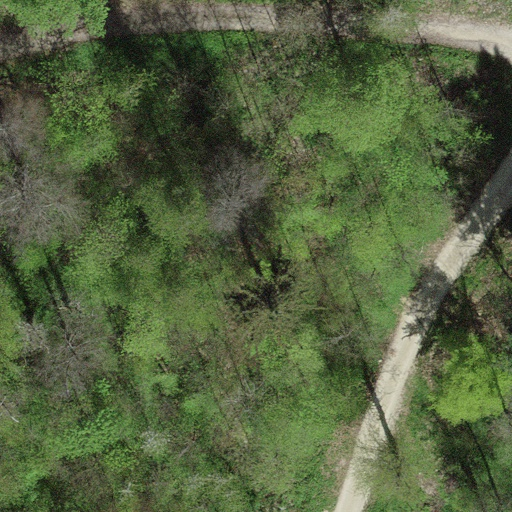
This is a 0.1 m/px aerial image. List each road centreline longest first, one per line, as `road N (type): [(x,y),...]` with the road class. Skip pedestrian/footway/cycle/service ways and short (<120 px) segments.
road 1 (track): [(511,54),(441,31),(347,16),(123,25)]
road 2 (track): [(349,511),(432,299),(511,172)]
road 3 (track): [(123,25),(0,46)]
